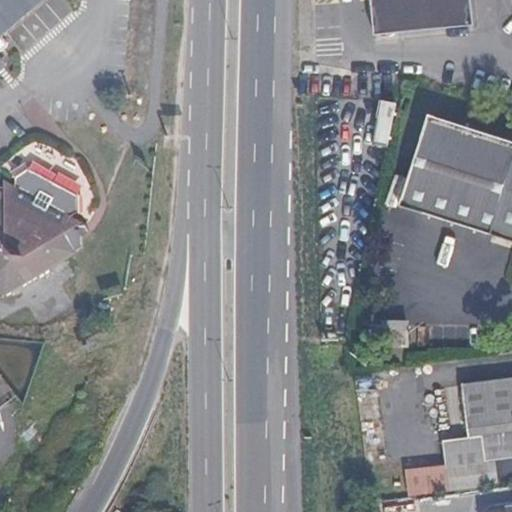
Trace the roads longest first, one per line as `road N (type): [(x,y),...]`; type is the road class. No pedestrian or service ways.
road 1 (motorway): [(204,192),(174,316),(91,511)]
road 2 (primary): [(208,234),(207,511)]
road 3 (primary): [(274,235),(274,0)]
road 4 (primary): [(210,0),(204,192)]
road 5 (primary): [(274,400),(274,235)]
road 6 (residential): [(0,114),(100,34),(109,0)]
